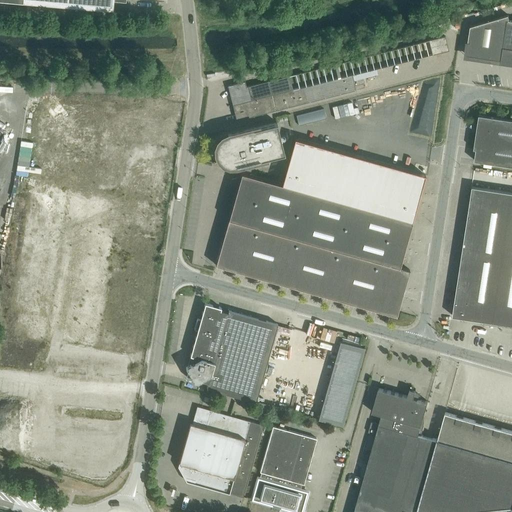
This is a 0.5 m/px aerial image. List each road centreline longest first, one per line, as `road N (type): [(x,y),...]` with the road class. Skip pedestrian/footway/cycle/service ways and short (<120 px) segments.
road 1 (unclassified): [(511,97),(470,90),(455,101),(420,342)]
road 2 (unclassified): [(169,270),(191,99),(186,0)]
road 3 (unclassified): [(420,342),(169,270)]
road 4 (unclassified): [(133,500),(169,270)]
road 5 (unknown): [(377,330),(326,511)]
